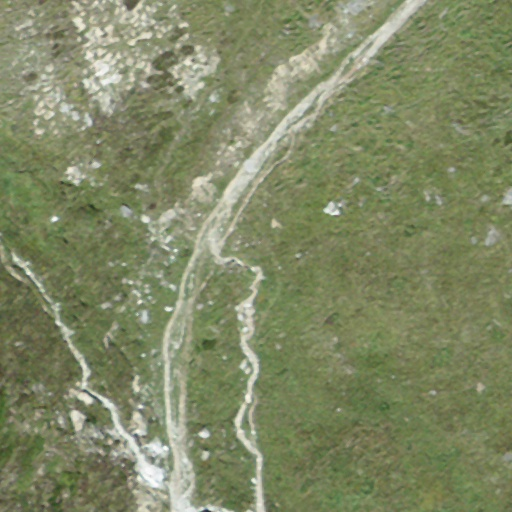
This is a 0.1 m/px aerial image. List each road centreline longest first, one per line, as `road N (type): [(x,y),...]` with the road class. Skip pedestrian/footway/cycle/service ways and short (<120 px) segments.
road 1 (track): [(170,511),(162,378),(226,230)]
road 2 (track): [(226,230),(407,0)]
